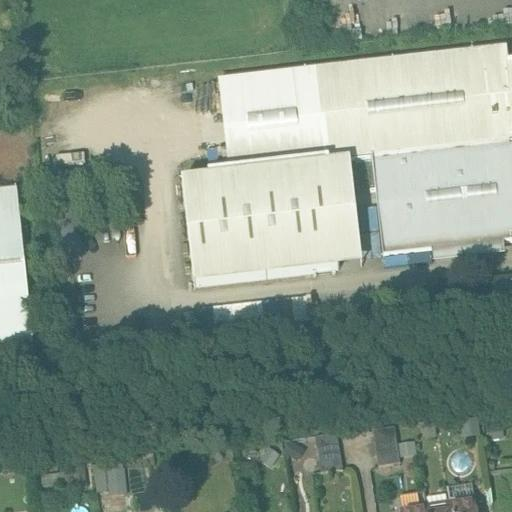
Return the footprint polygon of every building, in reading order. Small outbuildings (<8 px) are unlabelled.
[(506,49),(314,71),(325,166),(325,167),(326,166),(372,161),(383,258),(511,242),(511,97),(508,66),(506,49)] [(325,166),(182,182),(195,287),(339,270),(326,166),(325,167),(325,166)] [(17,190),(0,192),(0,351),(34,347),(17,190)] [(511,280),(491,283),(495,313),(511,311),(511,280)] [(394,429),(373,432),(375,444),(396,441),(394,429)] [(337,435),(315,439),(317,451),(339,448),(337,435)] [(396,441),(375,444),(376,456),(398,453),(396,441)] [(339,448),(317,451),(319,463),(341,459),(339,448)] [(398,453),(376,456),(378,469),(400,465),(398,453)] [(343,472),(341,459),(319,463),(321,475),(343,472)] [(95,470),(97,497),(127,495),(125,468),(95,470)] [(84,472),(72,474),(74,486),(86,484),(84,472)] [(474,502),(449,506),(450,511),(479,511),(479,508),(475,505),(474,502)]
